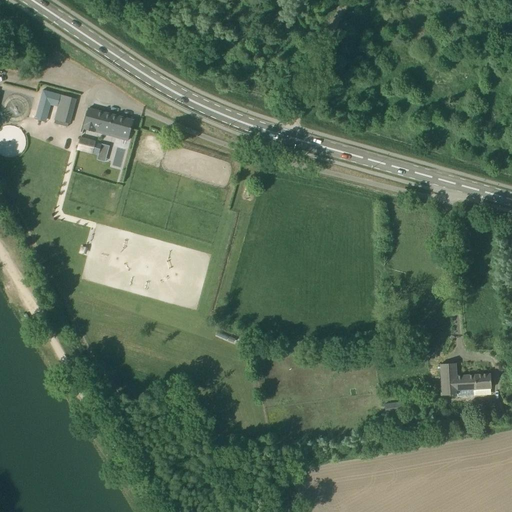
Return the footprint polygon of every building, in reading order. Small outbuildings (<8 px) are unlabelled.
[(68,124),(73,105),(75,99),(61,96),(55,120),(68,124)] [(38,106),(35,118),(44,121),(47,109),(38,106)] [(116,116),(89,108),(83,129),(110,136),(111,132),(116,116)] [(111,132),(129,137),(133,120),(116,116),(111,132)] [(100,155),(103,144),(82,138),(79,149),(100,155)] [(457,376),(456,363),(439,364),(441,395),(458,394),(458,397),(474,396),(474,389),(491,388),(490,374),(457,376)] [(384,404),(385,414),(405,411),(403,402),(384,404)]
